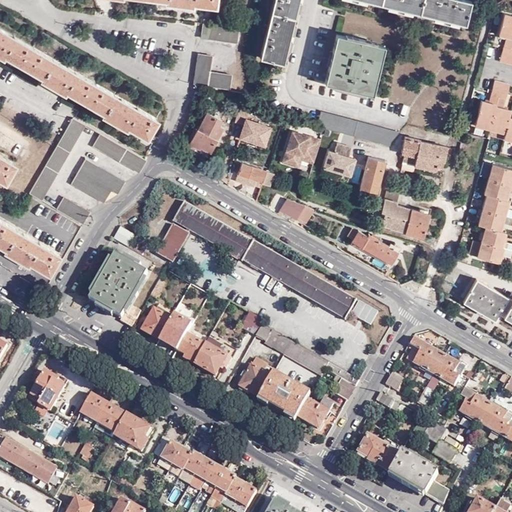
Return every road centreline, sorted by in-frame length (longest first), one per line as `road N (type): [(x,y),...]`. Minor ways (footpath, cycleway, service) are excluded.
road 1 (residential): [(46,324),(93,230),(134,196),(154,159),(410,308)]
road 2 (tertiary): [(46,324),(315,475)]
road 3 (residential): [(315,475),(410,308)]
